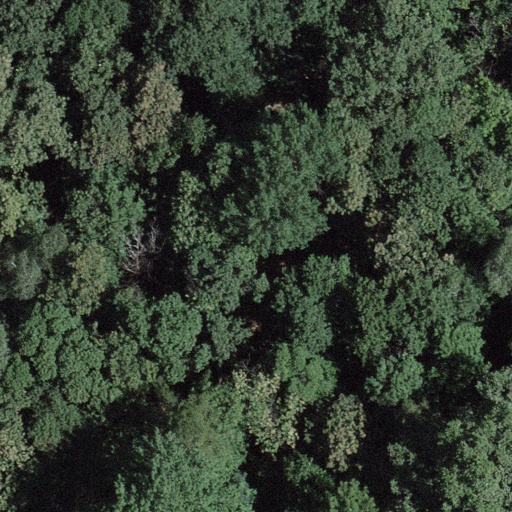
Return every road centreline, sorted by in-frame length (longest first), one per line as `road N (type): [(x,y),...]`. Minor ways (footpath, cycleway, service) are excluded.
road 1 (track): [(511,492),(382,475),(214,429),(105,461),(288,299),(400,250)]
road 2 (track): [(511,260),(373,243),(288,260),(176,310),(0,411)]
road 3 (track): [(0,289),(433,0)]
